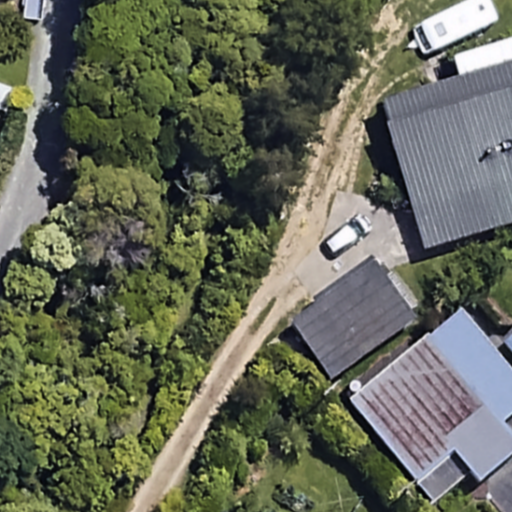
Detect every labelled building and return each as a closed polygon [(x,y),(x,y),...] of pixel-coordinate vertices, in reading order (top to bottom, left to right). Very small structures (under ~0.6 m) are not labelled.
[(511,34),(442,57),(448,76),(374,100),(421,247),(511,217),(511,34)] [(339,136),(290,120),(261,209),(311,225),(339,136)] [(408,315),(367,258),(284,318),(326,375),(408,315)] [(511,402),(511,380),(453,306),(341,396),(406,478),(444,447),(469,479),(511,446),(491,420),(511,402)] [(511,332),(502,341),(511,353),(511,332)]
